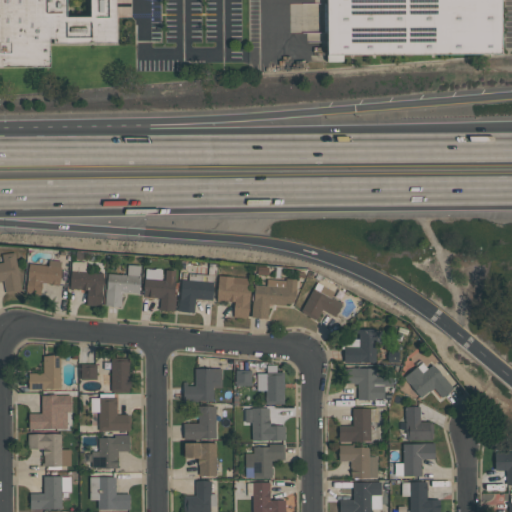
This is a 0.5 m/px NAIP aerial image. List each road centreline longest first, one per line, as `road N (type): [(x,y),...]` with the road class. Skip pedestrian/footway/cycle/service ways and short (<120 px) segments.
road 1 (motorway): [(511,142),(0,139)]
road 2 (motorway): [(0,196),(511,196)]
road 3 (motorway): [(485,99),(0,124)]
road 4 (motorway): [(0,221),(260,241),(351,267),(433,314)]
road 5 (residential): [(6,329),(311,348)]
road 6 (residential): [(6,329),(2,511)]
road 7 (residential): [(155,343),(154,511)]
road 8 (residential): [(311,348),(311,511)]
